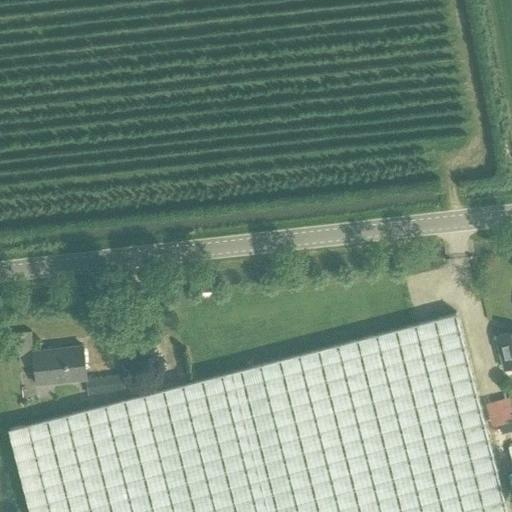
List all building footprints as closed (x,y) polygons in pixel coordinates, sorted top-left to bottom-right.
[(507,511),(456,313),(444,316),(173,386),(9,429),(30,511),(507,511)] [(511,332),(496,336),(505,369),(511,366),(511,332)] [(38,385),(88,379),(84,346),(34,351),(38,385)] [(124,390),(122,374),(85,380),(88,395),(124,390)] [(511,402),(510,395),(488,400),(493,424),(511,419),(511,402)]
